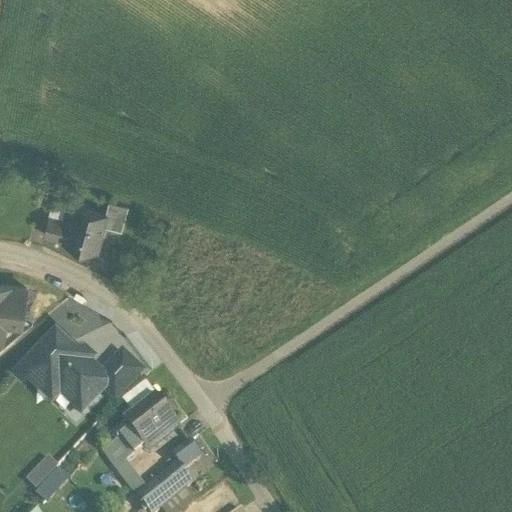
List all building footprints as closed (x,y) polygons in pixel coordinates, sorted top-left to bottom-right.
[(128,208),(109,203),(106,213),(107,214),(104,228),(122,232),(128,208)] [(106,213),(74,205),(72,212),(67,210),(64,220),(49,217),(45,235),(65,240),(64,242),(97,251),(104,228),(107,214),(106,213)] [(9,288),(0,286),(0,340),(2,341),(4,323),(22,325),(27,290),(9,288)] [(83,351),(56,325),(15,368),(32,384),(41,375),(82,414),(104,392),(110,385),(101,377),(79,356),(83,351)] [(116,400),(142,373),(124,356),(123,355),(101,377),(110,385),(104,392),(114,402),(116,400)] [(157,400),(124,425),(129,433),(144,451),(145,451),(177,426),(157,400)] [(55,430),(42,413),(34,419),(47,436),(55,430)] [(144,451),(129,433),(116,444),(128,461),(144,451)] [(189,443),(170,457),(172,459),(167,464),(172,470),(179,467),(197,453),(189,443)] [(102,457),(137,500),(145,493),(125,464),(128,461),(116,444),(102,457)] [(145,493),(137,500),(146,511),(158,511),(160,511),(181,493),(192,483),(179,467),(172,470),(145,493)] [(35,495),(46,506),(71,480),(60,469),(35,495)] [(160,511),(185,511),(192,507),(181,493),(160,511)]
